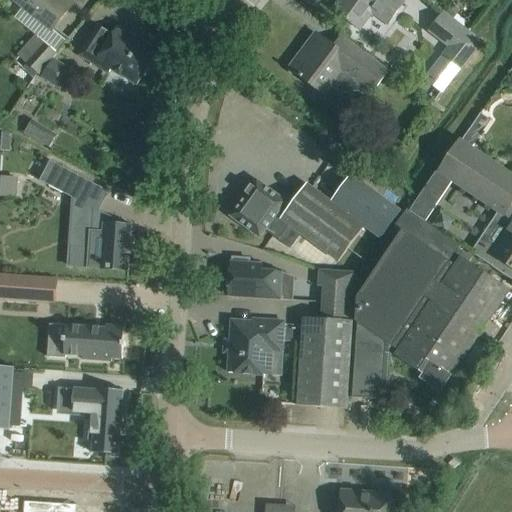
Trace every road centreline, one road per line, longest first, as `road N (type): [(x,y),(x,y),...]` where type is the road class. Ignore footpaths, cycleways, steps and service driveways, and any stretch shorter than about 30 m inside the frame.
road 1 (residential): [(167,437),(188,142),(220,32)]
road 2 (residential): [(167,437),(429,447),(511,433)]
road 3 (residential): [(0,476),(163,484)]
